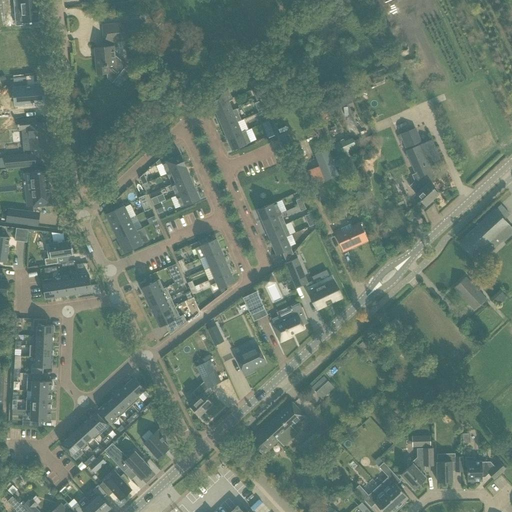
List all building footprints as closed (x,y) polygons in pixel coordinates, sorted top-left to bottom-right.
[(31,0),(19,0),(9,1),(12,30),(21,29),(21,28),(35,27),(31,0)] [(114,26),(115,43),(140,42),(139,23),(114,26)] [(25,37),(0,39),(0,51),(9,51),(10,63),(18,62),(18,68),(38,66),(37,58),(38,58),(38,56),(37,56),(36,48),(25,49),(25,46),(26,46),(25,37)] [(104,47),(94,48),(97,75),(107,74),(108,78),(113,82),(117,77),(119,78),(123,72),(122,71),(115,66),(114,55),(113,46),(104,47)] [(231,81),(237,75),(233,71),(229,75),(231,81)] [(38,85),(27,86),(26,77),(13,78),(14,87),(13,88),(15,105),(25,105),(25,103),(33,102),(33,106),(35,106),(34,104),(44,103),(43,91),(42,85),(38,85)] [(232,99),(226,84),(220,87),(221,90),(209,96),(213,106),(228,100),(232,99)] [(253,101),(263,98),(258,86),(249,90),(253,101)] [(232,111),(228,100),(213,106),(218,117),(232,111)] [(261,100),(254,102),(259,113),(265,110),(261,100)] [(241,120),(236,109),(232,111),(218,117),(223,128),(237,122),(241,120)] [(266,115),(259,119),(261,124),(262,124),(269,121),(266,115)] [(36,118),(26,119),(29,150),(47,149),(45,132),(46,132),(45,122),(36,123),(36,118)] [(269,121),(262,124),(265,131),(272,128),(269,121)] [(241,132),(237,122),(223,128),(227,139),(242,133),(241,132)] [(318,127),(313,129),(316,136),(321,133),(318,127)] [(399,134),(405,148),(421,142),(415,128),(400,134),(399,134)] [(250,142),(245,130),(241,132),(242,133),(227,139),(232,150),(250,142)] [(425,157),(428,164),(440,159),(436,150),(431,140),(420,145),(425,157)] [(307,171),(313,185),(337,175),(324,142),(311,147),(318,166),(307,171)] [(411,163),(425,157),(420,145),(406,151),(411,163)] [(24,155),(4,157),(5,168),(25,166),(24,155)] [(185,166),(181,155),(166,161),(163,155),(156,162),(157,166),(162,163),(167,174),(185,166)] [(431,172),(428,164),(414,170),(418,178),(416,179),(424,187),(416,195),(425,206),(438,194),(429,184),(434,179),(431,172)] [(190,177),(185,166),(167,174),(171,184),(172,185),(190,177)] [(49,187),(47,170),(30,172),(32,192),(25,193),(27,206),(33,206),(34,208),(53,205),(51,187),(49,187)] [(176,196),(195,188),(190,177),(172,185),(171,184),(167,186),(169,191),(174,189),(176,196)] [(199,199),(195,188),(176,196),(181,207),(199,199)] [(138,198),(144,212),(151,209),(145,195),(138,198)] [(159,203),(156,196),(151,199),(154,205),(159,203)] [(281,213),(276,202),(258,210),(262,221),(281,213)] [(161,204),(155,206),(158,214),(164,211),(161,204)] [(124,205),(105,214),(111,227),(130,218),(124,205)] [(488,256),(482,250),(497,235),(503,242),(511,233),(511,227),(509,225),(504,219),(509,215),(500,205),(495,210),(495,209),(459,242),(479,264),(488,256)] [(7,208),(6,222),(27,225),(29,211),(7,208)] [(285,224),(281,213),(262,221),(267,232),(285,224)] [(316,224),(312,217),(306,219),(309,227),(316,224)] [(136,231),(130,218),(111,227),(117,240),(136,231)] [(334,231),(343,252),(368,240),(360,223),(351,226),(353,230),(343,234),(340,228),(334,231)] [(290,235),(285,224),(267,232),(272,243),(286,237),(290,235)] [(16,228),(14,241),(27,242),(28,229),(16,228)] [(117,240),(124,253),(143,244),(136,231),(117,240)] [(0,260),(6,262),(9,237),(0,236),(0,260)] [(291,248),(286,237),(272,243),(276,254),(282,252),(286,261),(293,253),(291,248)] [(200,245),(201,246),(194,248),(199,259),(205,256),(221,250),(216,238),(200,245)] [(57,257),(72,255),(70,240),(46,244),(48,258),(44,259),(45,265),(58,263),(57,257)] [(221,250),(205,256),(210,267),(225,260),(221,250)] [(297,258),(285,263),(295,288),(308,283),(297,258)] [(225,260),(210,267),(214,278),(230,271),(225,260)] [(175,264),(168,267),(174,283),(178,282),(179,281),(182,280),(175,264)] [(230,271),(214,278),(219,289),(235,282),(230,271)] [(87,275),(80,277),(82,294),(92,292),(89,275),(87,275)] [(265,285),(273,281),(269,275),(263,280),(265,285)] [(331,276),(307,287),(309,292),(317,309),(326,304),(326,305),(327,304),(331,302),(332,302),(341,297),(333,280),(331,276)] [(82,294),(80,277),(70,278),(73,295),(82,294)] [(454,288),(460,295),(474,310),(486,299),(465,277),(454,288)] [(73,295),(70,278),(61,279),(64,296),(73,295)] [(54,298),(52,281),(50,281),(50,279),(42,280),(45,299),(54,298)] [(64,296),(61,279),(52,281),(54,298),(64,296)] [(159,279),(140,288),(145,298),(164,289),(163,288),(159,279)] [(164,289),(145,298),(150,307),(170,297),(166,287),(163,288),(164,289)] [(242,298),(249,312),(263,305),(257,291),(242,298)] [(170,297),(150,307),(154,316),(175,306),(170,297)] [(225,324),(247,315),(242,303),(220,313),(225,324)] [(272,325),(280,342),(292,337),(291,335),(304,328),(302,325),(307,323),(299,303),(291,306),(291,307),(290,308),(291,310),(292,310),(293,312),(280,318),(279,316),(272,319),(274,324),(272,325)] [(183,315),(180,317),(175,306),(154,316),(159,327),(165,324),(169,335),(186,322),(183,315)] [(35,335),(35,336),(53,336),(53,326),(46,325),(46,319),(33,319),(33,326),(35,326),(35,335)] [(243,338),(255,334),(251,322),(239,326),(243,338)] [(216,325),(207,329),(215,345),(224,341),(216,325)] [(35,336),(35,335),(32,335),(32,345),(32,346),(52,347),(53,336),(35,336)] [(362,342),(358,346),(372,362),(376,358),(362,342)] [(32,345),(30,345),(29,356),(34,357),(34,356),(52,357),(52,347),(32,346),(32,345)] [(258,346),(235,357),(243,374),(244,376),(252,372),(251,370),(266,363),(258,346)] [(34,356),(34,357),(33,365),(31,365),(31,374),(43,374),(43,367),(51,367),(52,357),(34,356)] [(204,382),(193,393),(197,398),(189,405),(199,416),(212,404),(202,393),(207,389),(220,382),(210,360),(205,362),(196,366),(204,382)] [(126,384),(138,397),(145,390),(134,377),(129,382),(126,384)] [(326,378),(316,390),(325,398),(335,385),(326,378)] [(52,381),(27,380),(26,391),(31,391),(51,392),(52,381)] [(119,390),(133,405),(140,398),(138,397),(126,384),(119,390)] [(113,396),(126,411),(133,405),(119,390),(113,396)] [(31,400),(51,401),(51,392),(31,391),(31,400)] [(119,417),(126,411),(113,396),(106,402),(119,417)] [(31,400),(26,400),(26,410),(30,410),(31,410),(51,411),(51,401),(31,400)] [(98,409),(112,424),(119,417),(106,402),(98,409)] [(250,441),(262,454),(277,441),(283,447),(290,440),(296,435),(290,429),(304,416),(299,410),(292,402),(278,415),(273,419),(274,419),(270,423),(270,422),(250,441)] [(438,403),(434,407),(438,411),(442,407),(438,403)] [(31,410),(30,410),(30,420),(50,421),(51,411),(31,410)] [(88,419),(101,433),(109,426),(96,411),(88,419)] [(162,427),(165,426),(161,417),(156,419),(156,420),(160,428),(162,427)] [(88,419),(81,425),(93,438),(94,440),(101,433),(88,419)] [(81,425),(74,431),(86,444),(87,443),(93,438),(81,425)] [(143,443),(157,459),(169,448),(163,441),(165,439),(157,430),(143,443)] [(68,437),(81,452),(82,451),(88,445),(87,443),(86,444),(74,431),(68,437)] [(109,442),(112,439),(107,433),(104,436),(109,442)] [(312,450),(316,455),(327,446),(317,434),(306,443),(305,442),(300,446),(307,454),(312,450)] [(109,442),(104,436),(101,439),(106,444),(109,442)] [(430,446),(430,436),(412,436),(412,447),(430,446)] [(68,437),(61,444),(75,460),(83,453),(82,451),(81,452),(68,437)] [(123,472),(129,467),(140,479),(144,476),(144,477),(149,473),(149,472),(151,469),(135,452),(128,458),(112,443),(104,450),(123,472)] [(424,459),(418,460),(415,462),(414,461),(406,467),(407,468),(400,475),(414,489),(426,478),(423,476),(426,474),(423,471),(424,469),(424,466),(433,466),(432,448),(423,448),(424,459)] [(331,450),(322,458),(328,464),(337,456),(331,450)] [(58,459),(73,475),(80,469),(65,453),(58,459)] [(96,458),(94,460),(100,467),(106,462),(99,455),(96,458)] [(298,464),(303,471),(314,462),(308,455),(305,458),(298,464)] [(455,462),(452,462),(452,461),(437,462),(437,482),(452,481),(452,471),(455,471),(463,471),(462,457),(455,457),(455,462)] [(466,458),(466,467),(467,467),(467,481),(482,481),(482,477),(485,477),(488,474),(493,479),(505,468),(500,462),(495,467),(490,462),(482,462),(482,461),(475,462),(475,458),(466,458)] [(379,467),(388,477),(393,473),(383,462),(379,467)] [(114,472),(103,482),(120,500),(131,490),(126,484),(129,481),(123,474),(120,477),(114,472)] [(384,481),(378,486),(384,492),(399,509),(404,504),(403,502),(408,498),(391,479),(386,483),(384,481)] [(6,485),(5,488),(12,495),(17,490),(9,482),(6,485)] [(97,495),(90,501),(99,511),(107,511),(111,509),(102,499),(107,494),(98,485),(92,490),(97,495)] [(350,485),(344,490),(348,495),(354,490),(354,489),(350,485)] [(354,490),(363,500),(368,495),(359,485),(354,489),(354,490)] [(375,493),(370,498),(383,511),(392,511),(394,511),(399,509),(384,492),(378,486),(373,491),(375,493)] [(72,508),(75,511),(99,511),(90,501),(85,497),(78,503),(74,507),(72,508)] [(28,511),(69,511),(67,509),(66,510),(61,504),(51,511),(39,511),(29,500),(22,505),(28,511)] [(362,502),(357,506),(362,511),(367,507),(362,502)]
